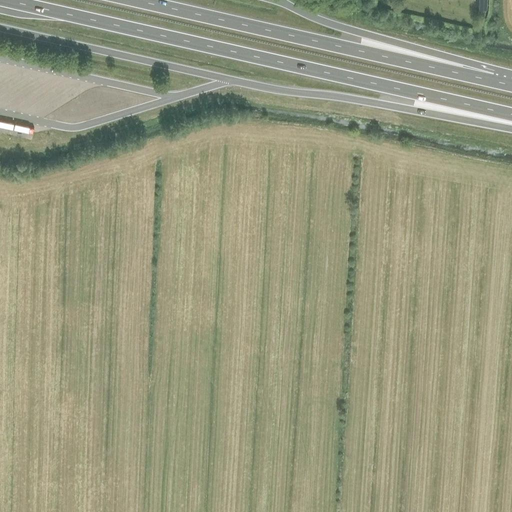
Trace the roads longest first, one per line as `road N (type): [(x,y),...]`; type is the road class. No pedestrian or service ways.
road 1 (trunk): [(2,0),(511,115)]
road 2 (trunk): [(493,81),(133,0)]
road 3 (trunk): [(229,81),(511,123)]
road 4 (trunk): [(493,81),(277,0)]
